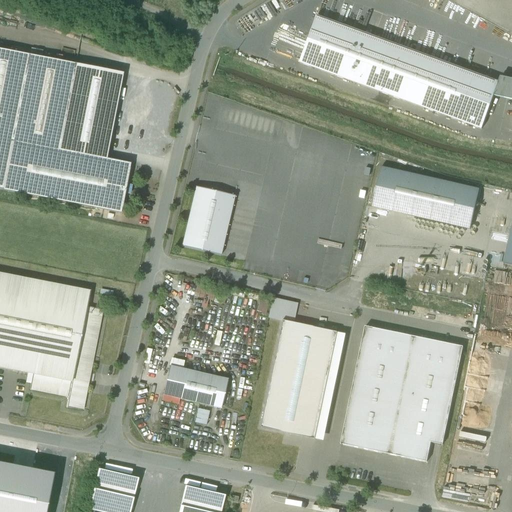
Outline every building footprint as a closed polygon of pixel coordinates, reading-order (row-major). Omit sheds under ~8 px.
[(317,17),(300,63),(482,130),(494,96),(499,83),(317,17)] [(0,189),(3,190),(13,141),(29,55),(0,49),(0,189)] [(77,65),(29,55),(13,141),(59,151),(77,65)] [(77,65),(59,151),(106,160),(123,74),(77,65)] [(511,79),(501,77),(499,83),(494,96),(507,99),(511,100),(511,79)] [(129,169),(130,165),(106,160),(59,151),(13,141),(3,190),(121,214),(122,209),(123,209),(126,193),(126,192),(127,186),(126,186),(130,169),(129,169)] [(480,190),(381,167),(372,207),(471,229),(480,190)] [(196,187),(182,247),(221,256),(235,197),(196,187)] [(90,292),(0,274),(0,367),(34,374),(72,382),(87,308),(90,292)] [(87,308),(72,382),(34,374),(30,390),(31,390),(68,397),(66,408),(67,408),(67,407),(83,410),(88,382),(90,373),(102,311),(87,308)] [(339,333),(282,322),(260,428),(316,440),(339,333)] [(464,347),(366,327),(341,444),(427,462),(431,443),(443,445),(464,347)] [(227,381),(170,368),(163,395),(221,409),(227,381)] [(487,475),(501,395),(468,389),(454,469),(487,475)] [(210,412),(198,409),(194,423),(206,426),(210,412)] [(129,511),(138,479),(98,470),(89,510),(98,511),(129,511)] [(221,511),(225,496),(185,487),(179,511),(221,511)]
